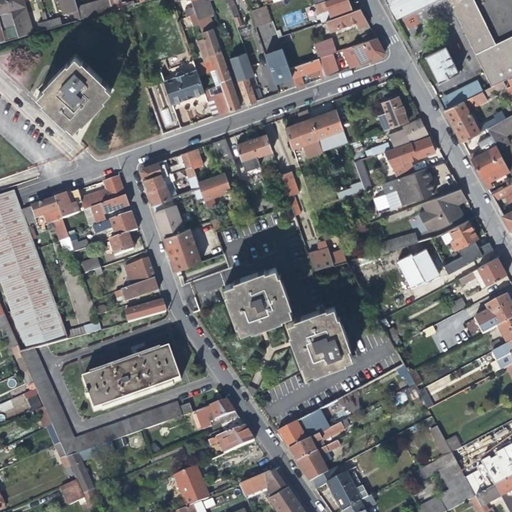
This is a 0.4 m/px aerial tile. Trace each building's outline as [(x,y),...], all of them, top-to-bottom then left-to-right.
[(4,26),(14,23),(12,17),(6,0),(0,0),(0,12),(0,13),(4,26)] [(6,0),(12,17),(14,23),(15,27),(17,36),(33,32),(23,0),(6,0)] [(76,6),(74,0),(58,0),(62,10),(67,12),(72,11),(77,9),(76,6)] [(94,0),(76,6),(77,9),(79,18),(111,9),(108,0),(94,0)] [(108,0),(111,9),(118,7),(120,7),(117,0),(108,0)] [(171,0),(173,2),(174,6),(181,4),(179,0),(190,0),(211,59),(195,65),(196,69),(198,75),(215,69),(222,91),(229,110),(235,107),(239,106),(212,29),(213,28),(208,14),(203,0),(171,0)] [(212,13),(207,0),(203,0),(208,14),(212,13)] [(227,0),(233,17),(238,15),(232,0),(227,0)] [(321,0),(319,1),(314,3),(318,12),(328,8),(332,17),(342,14),(350,11),(348,2),(346,0),(321,0)] [(385,0),(394,19),(431,0),(450,0),(453,4),(451,5),(463,30),(490,85),(504,78),(511,73),(511,33),(494,42),(473,0),(385,0)] [(270,17),(266,4),(249,10),(254,24),(270,17)] [(350,11),(342,14),(332,17),(325,19),(329,30),(355,21),(358,28),(368,24),(363,15),(359,7),(350,11)] [(58,16),(46,20),(48,27),(60,24),(58,16)] [(36,23),(38,30),(48,27),(46,20),(36,23)] [(0,41),(17,36),(15,27),(0,31),(0,41)] [(362,35),(364,40),(375,37),(372,31),(362,35)] [(288,32),(277,36),(279,41),(290,37),(288,32)] [(312,40),(317,57),(332,52),(336,50),(331,34),(312,40)] [(379,44),(375,37),(364,40),(339,49),(349,67),(382,56),(384,52),(379,44)] [(458,71),(446,44),(426,53),(432,67),(439,80),(458,71)] [(281,47),(274,50),(284,78),(291,75),(288,67),(281,47)] [(274,50),(264,53),(274,81),(281,79),(284,78),(274,50)] [(245,51),(243,52),(251,75),(253,74),(245,51)] [(255,100),(251,89),(247,77),(251,75),(243,52),(229,57),(245,104),(250,102),(255,100)] [(339,71),(332,52),(317,57),(324,76),(339,71)] [(87,113),(95,104),(109,89),(73,55),(36,94),(57,115),(72,128),(87,113)] [(309,72),(317,69),(319,75),(320,77),(324,76),(317,57),(288,67),(291,75),(295,86),(303,83),(300,75),(309,72)] [(204,92),(198,75),(196,69),(184,73),(183,71),(182,70),(180,70),(176,71),(176,72),(175,74),(175,76),(163,80),(171,104),(187,98),(204,92)] [(317,69),(309,72),(311,78),(316,76),(319,75),(317,69)] [(507,84),(504,78),(490,85),(481,90),(471,95),(476,104),(486,99),(484,96),(507,84)] [(443,97),(448,107),(462,100),(471,95),(481,90),(475,80),(443,97)] [(266,84),(258,87),(262,98),(270,95),(266,84)] [(258,87),(251,89),(255,100),(262,98),(258,87)] [(378,90),(382,101),(389,98),(385,88),(378,90)] [(225,111),(229,110),(222,91),(213,94),(219,113),(225,111)] [(381,102),(385,111),(390,126),(407,120),(402,108),(398,95),(389,98),(382,101),(381,102)] [(466,109),(476,104),(471,95),(462,100),(466,109)] [(466,109),(462,100),(448,107),(444,109),(453,126),(462,141),(487,127),(498,120),(496,115),(476,126),(466,109)] [(160,110),(165,125),(173,123),(168,108),(160,110)] [(317,138),(316,136),(310,118),(306,108),(296,112),(300,121),(294,123),(285,127),(292,147),(302,143),(317,138)] [(325,112),(310,118),(316,136),(342,127),(335,109),(325,112)] [(383,129),(390,126),(385,111),(377,114),(383,129)] [(511,129),(511,112),(498,120),(487,127),(499,149),(509,143),(504,133),(511,129)] [(388,135),(392,147),(397,145),(404,142),(408,141),(426,132),(423,126),(419,118),(401,127),(402,128),(388,135)] [(258,136),(251,139),(257,155),(271,150),(266,133),(258,136)] [(405,145),(404,142),(397,145),(400,155),(402,161),(405,167),(417,163),(416,157),(434,151),(431,143),(428,136),(410,142),(410,143),(405,145)] [(492,136),(478,142),(481,150),(495,144),(492,136)] [(231,156),(225,137),(212,142),(219,161),(231,156)] [(321,151),(317,138),(302,143),(306,156),(321,151)] [(241,160),(257,155),(251,139),(244,141),(236,144),(241,160)] [(389,159),(400,155),(397,145),(392,147),(386,149),(389,159)] [(472,151),(468,152),(473,163),(476,168),(500,154),(495,145),(474,156),(472,151)] [(202,165),(196,148),(186,151),(191,165),(192,169),(202,165)] [(171,173),(185,168),(191,165),(186,151),(180,153),(175,155),(177,162),(168,165),(171,173)] [(507,167),(500,154),(476,168),(480,176),(483,180),(485,184),(488,182),(486,178),(507,167)] [(141,175),(142,179),(161,172),(162,176),(166,174),(169,173),(164,159),(140,167),(140,170),(141,175)] [(185,168),(187,174),(194,172),(192,169),(191,165),(185,168)] [(392,178),(401,204),(433,193),(429,179),(424,166),(392,178)] [(280,174),(291,204),(296,202),(293,193),(298,192),(290,171),(286,172),(280,174)] [(168,181),(166,174),(162,176),(161,172),(142,179),(145,185),(146,189),(165,182),(168,181)] [(199,187),(194,172),(187,174),(193,189),(199,187)] [(200,190),(206,206),(215,203),(213,196),(230,190),(223,172),(215,175),(198,181),(202,189),(200,190)] [(98,192),(79,199),(83,210),(90,208),(110,201),(110,199),(124,194),(121,186),(118,176),(103,181),(106,189),(98,192)] [(338,197),(364,188),(361,181),(350,185),(351,187),(336,192),(338,197)] [(511,200),(511,181),(490,194),(493,200),(501,196),(506,204),(511,200)] [(167,190),(165,182),(146,189),(149,197),(151,204),(171,197),(176,195),(174,187),(167,190)] [(456,202),(465,198),(459,188),(419,202),(423,210),(417,213),(426,229),(432,226),(434,229),(453,219),(452,216),(461,211),(458,206),(456,202)] [(0,279),(13,317),(26,348),(65,337),(12,190),(0,193),(0,279)] [(83,210),(79,199),(76,190),(71,192),(75,202),(78,212),(83,210)] [(66,194),(53,198),(61,218),(76,212),(78,212),(75,202),(71,192),(66,194)] [(125,196),(110,201),(90,208),(93,216),(101,213),(101,214),(103,214),(104,215),(128,206),(127,202),(125,196)] [(174,204),(171,197),(151,204),(154,211),(174,204)] [(51,222),(58,240),(67,237),(66,233),(61,218),(53,198),(39,203),(21,209),(26,224),(36,221),(37,227),(51,222)] [(294,214),(300,212),(296,202),(291,204),(292,208),(294,214)] [(179,220),(174,204),(154,211),(157,219),(160,228),(179,220)] [(511,209),(502,215),(506,223),(509,228),(511,229),(511,209)] [(112,226),(115,236),(127,232),(136,229),(134,221),(130,211),(109,219),(98,223),(100,230),(112,226)] [(210,219),(214,229),(220,227),(216,217),(210,219)] [(467,219),(448,230),(453,239),(447,242),(451,250),(477,236),(473,228),(474,228),(473,225),(470,221),(469,221),(467,219)] [(182,229),(179,220),(160,228),(163,236),(170,233),(182,229)] [(319,225),(324,239),(333,236),(328,222),(319,225)] [(187,254),(191,263),(199,260),(187,227),(182,229),(170,233),(174,244),(178,243),(180,248),(168,252),(171,260),(187,254)] [(73,231),(66,233),(67,237),(72,250),(79,248),(73,231)] [(130,241),(127,232),(115,236),(108,238),(113,254),(132,247),(130,241)] [(414,232),(398,236),(401,245),(417,240),(414,232)] [(174,244),(170,233),(163,236),(167,248),(168,252),(180,248),(178,243),(174,244)] [(383,250),(401,245),(398,236),(381,241),(383,250)] [(315,269),(333,264),(329,254),(324,239),(316,241),(318,249),(308,252),(311,262),(312,262),(315,269)] [(411,253),(397,260),(410,285),(423,278),(424,280),(438,273),(433,262),(425,248),(412,255),(411,253)] [(342,249),(329,254),(333,264),(346,260),(342,249)] [(187,254),(171,260),(174,269),(191,263),(187,254)] [(83,270),(92,267),(98,265),(96,257),(80,262),(83,270)] [(480,286),(506,273),(501,265),(497,257),(457,278),(460,283),(475,275),(480,286)] [(123,265),(130,286),(154,278),(151,269),(147,258),(123,265)] [(258,324),(291,312),(274,266),(234,281),(224,284),(242,330),(258,324)] [(156,285),(154,278),(130,286),(109,292),(110,296),(121,293),(123,299),(158,288),(156,285)] [(495,327),(496,326),(511,317),(511,305),(506,294),(484,306),(487,311),(473,318),(482,334),(495,327)] [(453,314),(465,308),(461,298),(448,305),(453,314)] [(126,321),(165,310),(164,307),(162,300),(123,310),(126,321)] [(294,320),(286,323),(294,344),(305,374),(350,357),(332,307),(327,308),(294,320)] [(0,314),(0,330),(2,336),(10,332),(8,328),(2,314),(0,314)] [(511,317),(496,326),(506,344),(511,340),(511,317)] [(384,318),(378,321),(382,328),(388,325),(384,318)] [(100,328),(97,320),(82,325),(84,333),(100,328)] [(433,326),(424,329),(426,336),(435,333),(433,326)] [(384,331),(392,346),(400,343),(391,328),(384,331)] [(10,355),(13,354),(18,351),(10,332),(2,336),(10,355)] [(492,351),(501,346),(498,340),(489,345),(492,351)] [(73,439),(33,347),(26,349),(18,351),(20,356),(26,369),(32,382),(34,387),(37,392),(43,406),(51,424),(53,429),(59,442),(65,457),(66,457),(89,449),(97,445),(110,441),(182,415),(177,402),(73,439)] [(93,409),(101,406),(102,409),(173,383),(172,381),(179,378),(173,362),(168,347),(160,350),(159,347),(133,356),(119,361),(117,357),(109,360),(111,364),(89,372),(90,375),(81,377),(87,391),(84,392),(86,396),(88,396),(93,409)] [(414,370),(407,374),(413,384),(414,387),(421,383),(414,370)] [(427,407),(433,405),(426,391),(420,393),(427,407)] [(221,424),(238,417),(232,407),(226,399),(196,410),(195,410),(202,429),(211,426),(209,421),(214,420),(214,419),(219,417),(221,424)] [(43,428),(46,426),(51,424),(43,406),(35,410),(43,428)] [(282,442),(287,450),(315,436),(308,422),(324,413),(321,408),(275,433),(282,442)] [(242,421),(238,417),(221,424),(225,433),(244,425),(242,421)] [(345,420),(315,436),(287,450),(291,456),(296,463),(317,451),(313,444),(348,426),(345,420)] [(221,440),(226,451),(249,441),(254,439),(250,434),(244,425),(225,433),(208,440),(210,444),(221,440)] [(428,431),(442,457),(450,453),(444,443),(436,427),(428,431)] [(455,437),(444,443),(450,453),(460,447),(455,437)] [(112,448),(110,441),(97,445),(100,452),(112,448)] [(253,451),(249,441),(226,451),(205,460),(209,469),(232,460),(234,464),(237,463),(241,462),(238,457),(253,451)] [(337,441),(317,451),(296,463),(301,470),(304,474),(323,464),(331,460),(327,453),(340,446),(337,441)] [(54,445),(62,463),(67,461),(65,457),(59,442),(54,445)] [(92,456),(89,449),(66,457),(82,492),(89,489),(92,489),(90,485),(79,461),(92,456)] [(420,511),(446,511),(470,500),(474,497),(450,453),(442,457),(410,474),(415,483),(440,469),(451,490),(418,507),(420,511)] [(73,474),(67,461),(62,463),(67,476),(73,474)] [(171,474),(185,506),(192,503),(209,497),(203,484),(195,464),(171,474)] [(304,474),(311,485),(316,492),(328,486),(335,500),(341,511),(367,497),(361,487),(354,490),(345,473),(340,476),(336,467),(327,472),(323,464),(304,474)] [(268,482),(276,495),(287,488),(281,479),(274,469),(240,484),(244,493),(254,489),(254,488),(268,482)] [(67,504),(78,499),(83,497),(81,493),(74,477),(59,485),(67,504)] [(511,511),(511,501),(511,500),(510,498),(509,498),(506,497),(505,494),(511,490),(511,477),(494,487),(500,497),(506,508),(508,511),(511,511)] [(493,500),(500,497),(494,487),(474,497),(482,511),(492,511),(491,509),(487,511),(484,506),(493,500)] [(277,511),(303,511),(297,501),(287,488),(276,495),(269,498),(277,511)] [(97,506),(89,489),(82,492),(89,509),(97,506)] [(221,491),(209,497),(192,503),(196,511),(205,511),(226,502),(221,491)] [(363,511),(376,505),(372,497),(342,511),(363,511)] [(482,511),(474,497),(470,500),(476,511),(482,511)] [(196,511),(192,503),(185,506),(171,511),(196,511)]
